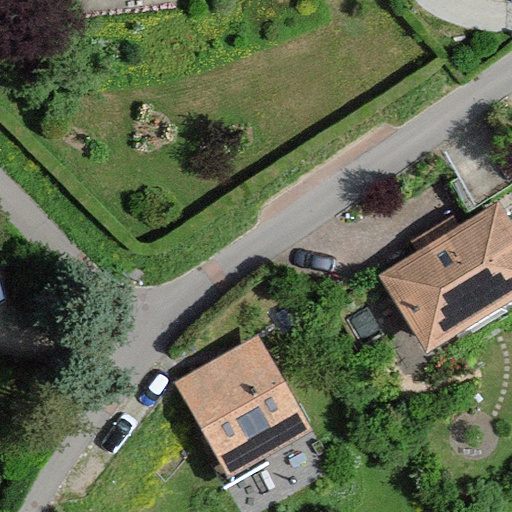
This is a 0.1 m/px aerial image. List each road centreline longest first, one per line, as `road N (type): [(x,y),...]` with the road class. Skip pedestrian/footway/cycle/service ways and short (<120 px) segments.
road 1 (residential): [(154,346),(511,76)]
road 2 (residential): [(0,192),(154,346)]
road 3 (residential): [(38,511),(154,346)]
